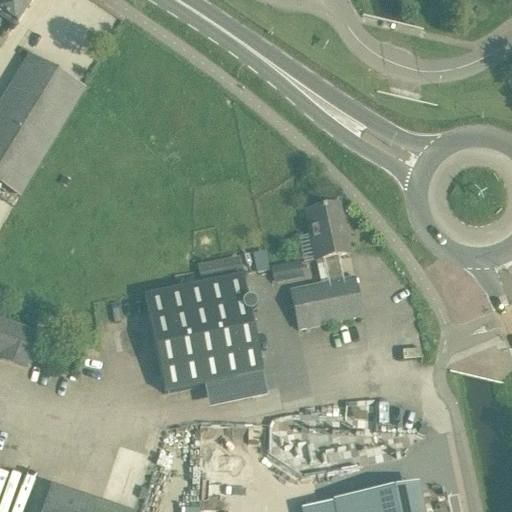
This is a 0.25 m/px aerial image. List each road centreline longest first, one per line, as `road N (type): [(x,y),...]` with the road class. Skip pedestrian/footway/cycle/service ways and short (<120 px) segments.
road 1 (unknown): [(373,378),(99,425)]
road 2 (primary): [(236,39),(332,130),(414,185)]
road 3 (primary): [(437,149),(380,129),(272,54),(236,39)]
road 4 (residential): [(511,39),(460,65),(400,64),(355,38),(337,0)]
road 5 (unclassified): [(476,511),(455,406),(439,378),(440,356),(452,339)]
road 6 (unknown): [(373,378),(294,360),(282,311)]
